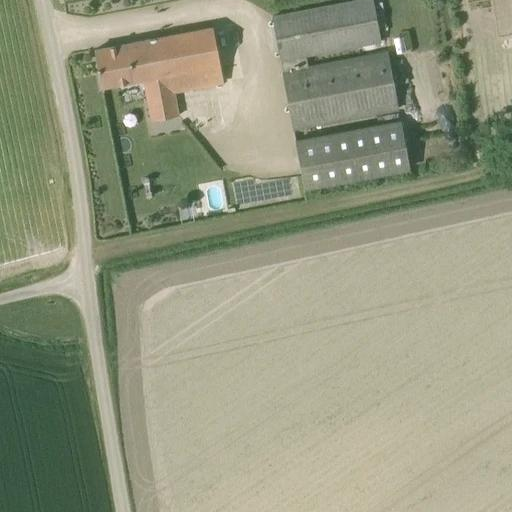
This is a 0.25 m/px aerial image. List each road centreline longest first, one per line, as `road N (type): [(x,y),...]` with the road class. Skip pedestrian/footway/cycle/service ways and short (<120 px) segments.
road 1 (unclassified): [(88,277),(49,0)]
road 2 (unclassified): [(128,511),(88,277)]
